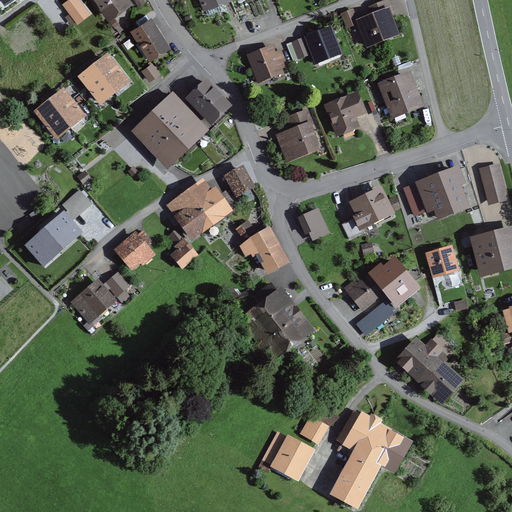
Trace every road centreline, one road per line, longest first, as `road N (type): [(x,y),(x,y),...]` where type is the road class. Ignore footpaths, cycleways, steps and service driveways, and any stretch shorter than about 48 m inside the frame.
road 1 (residential): [(511,450),(386,374),(296,260),(278,215),(280,191)]
road 2 (residential): [(444,144),(280,191)]
road 3 (residential): [(358,0),(240,44),(210,67)]
road 4 (residential): [(444,144),(408,0)]
road 5 (residential): [(280,191),(253,148),(237,100),(210,67)]
road 6 (secondary): [(508,122),(479,0)]
